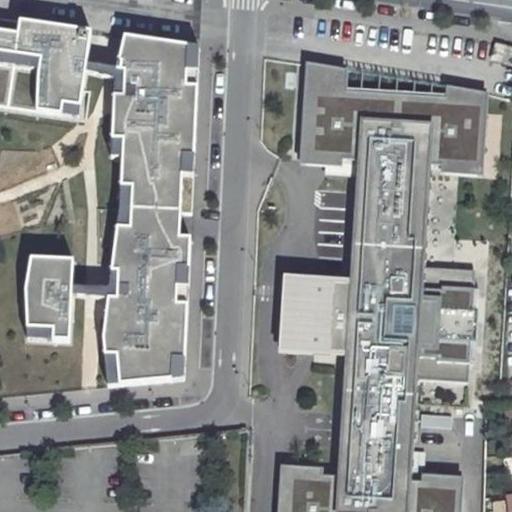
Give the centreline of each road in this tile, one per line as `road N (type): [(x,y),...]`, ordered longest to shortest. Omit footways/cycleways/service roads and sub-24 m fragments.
road 1 (residential): [(0,436),(223,410),(248,0)]
road 2 (unknown): [(225,389),(250,404),(259,435),(259,511)]
